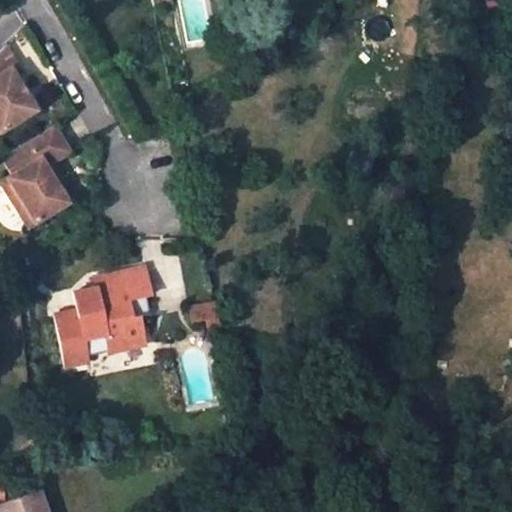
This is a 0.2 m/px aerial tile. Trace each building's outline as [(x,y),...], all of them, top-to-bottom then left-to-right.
[(2,30),(0,31),(0,120),(31,105),(10,63),(16,59),(2,30)] [(68,153),(51,127),(0,158),(11,176),(0,183),(0,185),(27,229),(66,205),(43,168),(68,153)] [(129,318),(125,299),(148,295),(143,268),(93,278),(95,288),(71,293),(75,310),(53,314),(64,367),(87,363),(85,356),(82,340),(102,337),(105,352),(121,349),(141,345),(137,317),(129,318)] [(190,322),(205,319),(206,329),(219,326),(214,302),(188,307),(190,322)] [(88,370),(123,362),(121,349),(105,352),(85,356),(87,363),(88,370)] [(43,511),(37,492),(26,496),(31,511),(43,511)] [(2,505),(0,505),(0,511),(31,511),(26,496),(2,505)]
